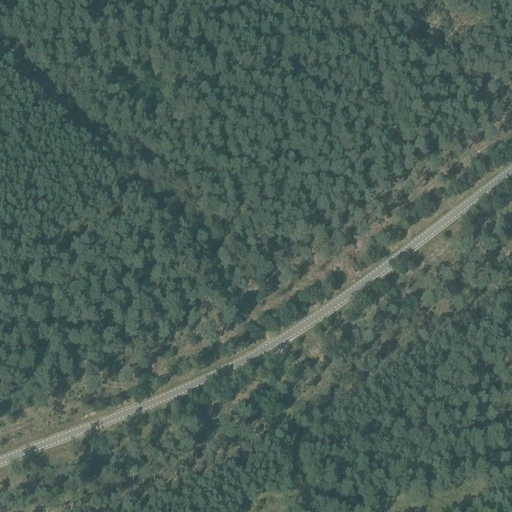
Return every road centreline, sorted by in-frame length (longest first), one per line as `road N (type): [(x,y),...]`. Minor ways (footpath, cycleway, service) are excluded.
road 1 (tertiary): [(0,461),(276,344),(511,171)]
road 2 (track): [(305,511),(276,344)]
